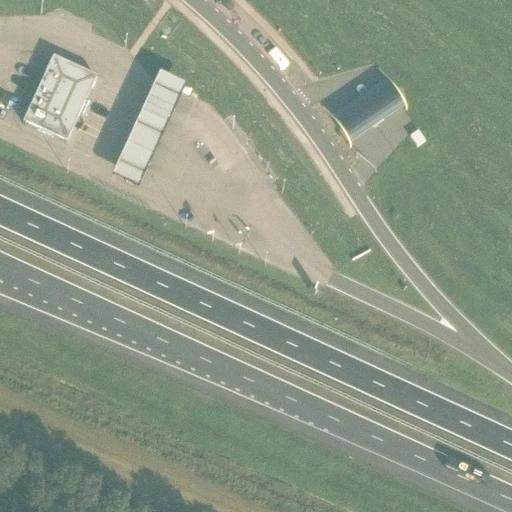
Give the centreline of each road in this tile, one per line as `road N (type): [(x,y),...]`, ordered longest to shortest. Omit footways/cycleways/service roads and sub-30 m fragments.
road 1 (motorway): [(511,447),(0,213)]
road 2 (motorway): [(0,273),(511,507)]
